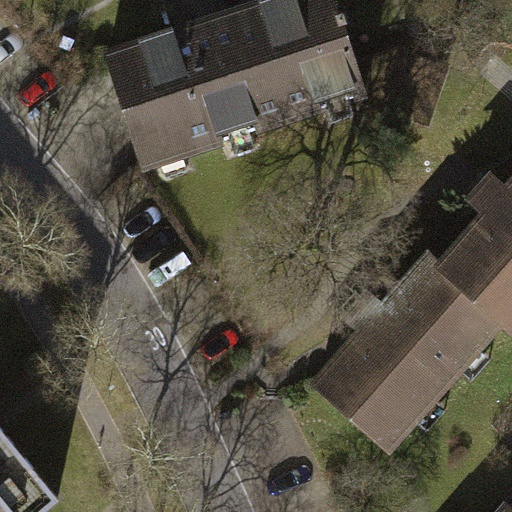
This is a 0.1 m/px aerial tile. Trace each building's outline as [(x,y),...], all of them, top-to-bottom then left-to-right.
[(244,0),(103,44),(139,158),(365,88),(337,0),(244,0)] [(509,337),(511,332),(511,170),(428,267),(509,337)] [(384,454),(496,326),(415,256),(303,385),(384,454)] [(0,511),(35,485),(0,439),(0,511)] [(511,511),(511,501),(505,496),(491,511),(511,511)]
